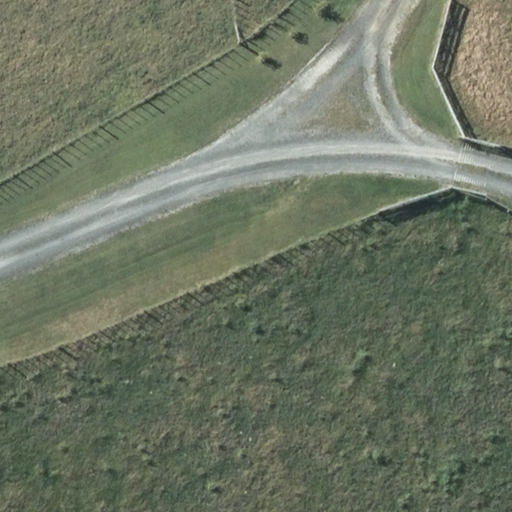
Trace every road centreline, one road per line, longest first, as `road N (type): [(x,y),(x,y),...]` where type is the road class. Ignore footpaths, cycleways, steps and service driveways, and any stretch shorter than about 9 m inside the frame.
road 1 (track): [(0,243),(261,156),(397,0)]
road 2 (track): [(511,180),(261,156)]
